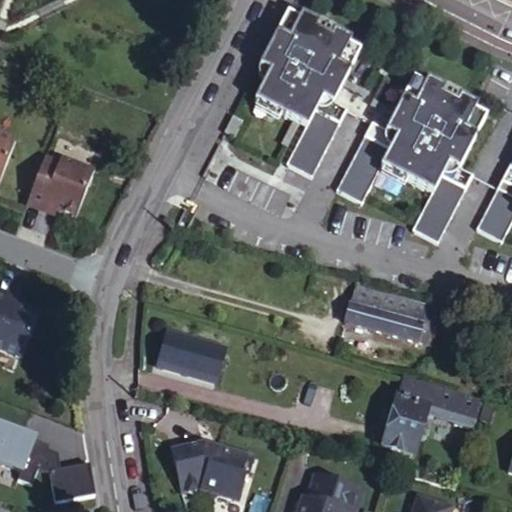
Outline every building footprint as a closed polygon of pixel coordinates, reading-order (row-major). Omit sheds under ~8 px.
[(338,94),(356,103),(377,64),(366,58),(368,54),(350,45),(347,52),(332,44),(335,37),(317,29),(316,32),(304,26),(276,80),(286,86),(270,115),(315,138),(338,94)] [(403,102),(413,106),(421,86),(410,82),(403,102)] [(338,94),(315,138),(322,142),(338,111),(348,117),(356,103),(338,94)] [(441,100),(430,94),(402,147),(387,139),(352,205),(378,219),(398,178),(449,205),(430,243),(455,256),(490,190),(477,183),(503,131),(491,126),(493,121),(476,112),(472,119),(457,111),(461,105),(443,96),(441,100)] [(348,117),(338,111),(322,142),(302,179),(328,192),(363,126),(348,117)] [(0,181),(17,137),(0,130),(0,181)] [(259,135),(250,130),(241,146),(251,152),(259,135)] [(43,163),(33,190),(47,195),(45,200),(58,205),(78,213),(95,167),(62,154),(57,168),(43,163)] [(47,195),(33,190),(29,200),(56,210),(58,205),(45,200),(47,195)] [(511,207),(494,241),(511,251),(511,207)] [(24,295),(0,286),(0,297),(7,300),(8,295),(22,300),(24,295)] [(355,287),(350,304),(423,324),(428,308),(355,287)] [(7,300),(0,297),(0,344),(24,354),(42,307),(22,300),(8,295),(7,300)] [(344,325),(430,348),(432,339),(435,328),(423,324),(350,304),(344,325)] [(440,312),(428,308),(423,324),(435,328),(440,312)] [(510,324),(496,320),(493,330),(507,335),(510,324)] [(161,337),(156,373),(218,381),(223,346),(161,337)] [(432,339),(430,348),(437,350),(440,341),(432,339)] [(340,382),(309,373),(301,401),(331,410),(340,382)] [(475,428),(482,404),(405,381),(398,402),(396,401),(388,430),(380,428),(375,442),(384,444),(382,449),(415,459),(419,446),(430,449),(435,433),(432,429),(424,427),(427,419),(433,421),(438,417),(450,421),(454,427),(468,431),(475,428)] [(55,502),(94,496),(89,466),(59,471),(56,455),(34,448),(32,438),(0,427),(0,471),(33,482),(37,470),(50,474),(55,502)] [(206,449),(173,457),(184,500),(203,496),(209,497),(225,505),(237,509),(242,490),(247,486),(254,464),(206,449)] [(358,511),(365,492),(314,476),(306,502),(303,501),(299,511),(358,511)] [(452,511),(453,510),(416,499),(412,511),(452,511)]
